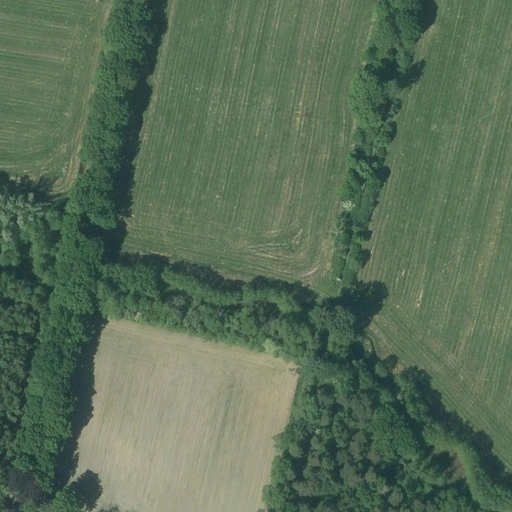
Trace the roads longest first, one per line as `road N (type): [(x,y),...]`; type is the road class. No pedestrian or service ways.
road 1 (track): [(403,0),(284,511)]
road 2 (track): [(134,0),(71,299)]
road 3 (track): [(71,299),(27,503)]
